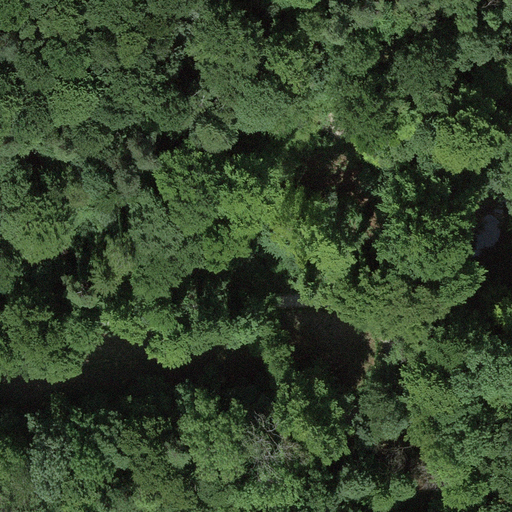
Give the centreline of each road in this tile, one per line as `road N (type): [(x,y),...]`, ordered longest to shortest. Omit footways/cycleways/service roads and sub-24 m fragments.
road 1 (track): [(221,511),(294,470),(390,383),(395,347),(380,316),(353,303),(291,300),(0,328)]
road 2 (track): [(390,383),(420,397),(444,433),(443,511)]
